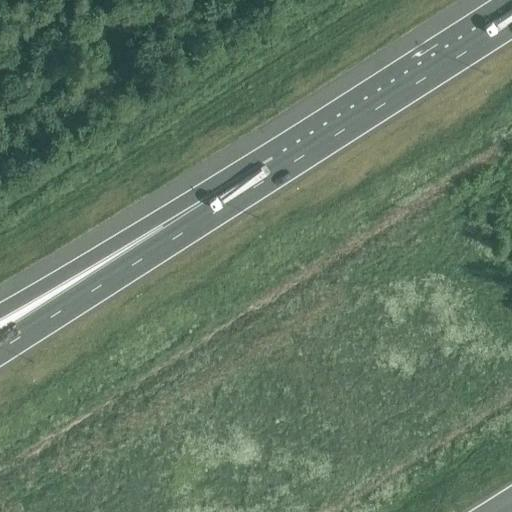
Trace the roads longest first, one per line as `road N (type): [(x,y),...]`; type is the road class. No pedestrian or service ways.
road 1 (motorway): [(281,170),(0,351)]
road 2 (motorway): [(281,170),(0,311)]
road 3 (motorway): [(511,22),(281,170)]
